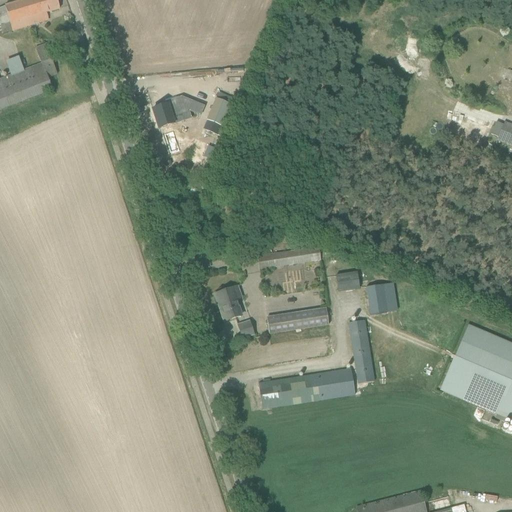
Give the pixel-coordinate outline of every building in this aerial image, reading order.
[(25,0),(5,6),(0,7),(0,22),(1,25),(3,34),(38,24),(48,21),(45,13),(59,9),(56,0),(25,0)] [(0,79),(0,109),(52,90),(47,78),(56,75),(45,45),(36,48),(42,64),(0,79)] [(165,106),(152,110),(159,129),(168,126),(174,124),(170,114),(185,109),(188,110),(191,100),(181,98),(173,100),(164,103),(165,106)] [(207,121),(203,131),(221,138),(225,129),(226,129),(232,114),(233,115),(236,108),(230,105),(229,104),(216,99),(207,121)] [(498,138),(497,140),(511,146),(511,125),(504,122),(503,125),(496,122),(490,135),(498,138)] [(321,263),(319,250),(258,257),(259,270),(321,263)] [(339,292),(360,289),(357,273),(337,276),(339,292)] [(372,316),(387,314),(383,286),(368,288),(372,316)] [(239,287),(215,295),(218,305),(221,304),(226,321),(242,316),(236,298),(242,296),(239,287)] [(269,334),(329,326),(327,309),(267,318),(269,334)] [(243,338),(254,335),(250,321),(239,325),(243,338)] [(358,385),(373,383),(374,382),(365,321),(349,324),(358,385)] [(511,344),(471,327),(442,392),(511,422),(511,344)] [(333,341),(273,347),(274,363),(334,356),(333,341)] [(262,410),(272,408),(355,396),(352,370),(270,382),(269,380),(266,380),(266,381),(263,381),(263,383),(258,384),(262,410)] [(465,511),(463,505),(450,508),(435,511),(425,511),(420,491),(356,508),(357,511),(465,511)]
